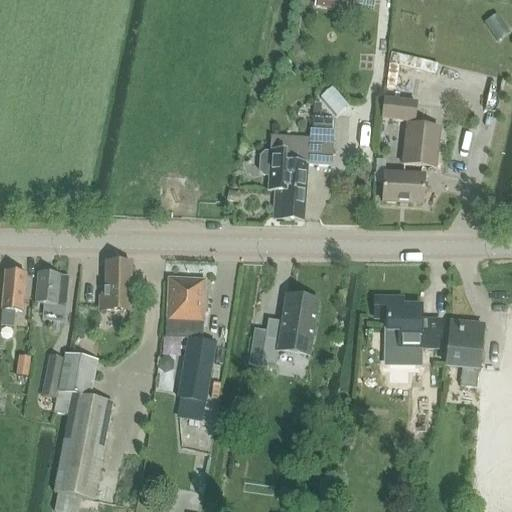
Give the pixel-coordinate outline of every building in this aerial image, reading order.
[(316,0),(315,7),(332,9),(333,0),(316,0)] [(497,17),(485,25),(496,42),(508,34),(497,17)] [(387,56),(386,87),(396,87),(397,67),(435,69),(435,58),(387,56)] [(434,170),(439,130),(414,127),(417,104),(383,100),(380,122),(406,125),(401,167),(434,170)] [(260,157),(259,171),(263,176),(269,176),(268,192),(275,193),(275,191),(305,193),(307,167),(331,168),(333,137),(311,136),(311,141),(304,141),(303,156),(290,155),(291,140),(283,140),(271,139),(270,154),(265,153),(260,157)] [(421,208),(423,176),(383,174),(381,206),(421,208)] [(275,193),(273,221),(303,223),(305,193),(275,191),(275,193)] [(131,291),(132,265),(104,265),(104,299),(98,298),(98,314),(131,315),(131,301),(133,301),(134,291),(131,291)] [(0,312),(2,313),(0,333),(16,334),(17,314),(22,314),(25,275),(4,273),(0,311),(0,312)] [(64,325),(69,278),(36,275),(33,305),(42,306),(41,323),(64,325)] [(176,401),(182,402),(180,411),(204,415),(205,406),(216,345),(201,342),(202,325),(203,326),(205,282),(166,280),(164,324),(166,324),(166,340),(186,341),(176,401)] [(276,370),(278,355),(309,360),(318,303),(286,298),(279,340),(265,338),(262,357),(260,368),(276,370)] [(398,350),(440,350),(440,322),(420,322),(421,307),(403,307),(403,300),(374,300),(374,320),(386,320),(386,334),(398,334),(398,350)] [(476,391),(477,375),(482,327),(450,323),(444,372),(460,373),(459,389),(476,391)] [(250,355),(248,366),(260,368),(262,357),(250,355)] [(94,503),(113,405),(90,400),(98,362),(64,356),(57,392),(52,415),(67,417),(51,495),(94,503)] [(18,358),(16,377),(28,378),(30,359),(18,358)] [(160,362),(158,369),(164,374),(172,371),(173,364),(167,359),(160,362)] [(46,374),(43,389),(56,392),(59,376),(46,374)] [(511,376),(498,376),(494,428),(511,429),(511,376)] [(142,448),(144,425),(131,424),(130,447),(142,448)] [(206,472),(207,454),(197,453),(196,472),(206,472)] [(181,511),(181,508),(198,507),(196,491),(171,493),(172,502),(162,502),(162,511),(181,511)]
